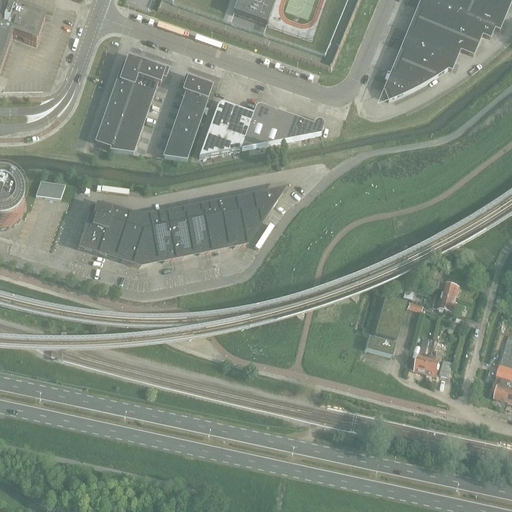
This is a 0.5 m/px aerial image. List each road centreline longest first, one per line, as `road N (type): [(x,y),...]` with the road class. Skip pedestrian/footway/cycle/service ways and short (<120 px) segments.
road 1 (primary): [(511,495),(0,383)]
road 2 (primary): [(0,409),(475,511)]
road 3 (unclassified): [(0,256),(138,296),(243,279),(317,190)]
road 4 (unclassified): [(96,16),(333,96),(350,89)]
road 5 (unclassified): [(511,90),(456,134),(361,157),(317,190)]
road 6 (unclassified): [(511,30),(445,85),(383,114),(369,112),(364,94),(350,89)]
road 7 (unclassified): [(460,416),(511,245)]
